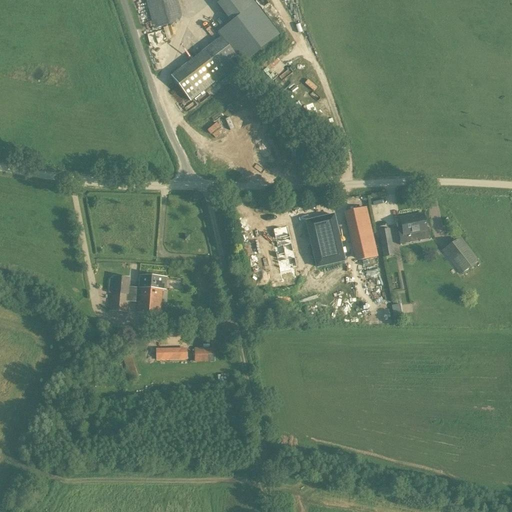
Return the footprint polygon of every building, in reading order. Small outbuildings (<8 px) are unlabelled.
[(145,0),(153,29),(179,22),(182,16),(177,0),(145,0)] [(217,32),(222,39),(171,77),(190,102),(234,68),(237,72),(243,68),(240,64),(279,35),(252,0),(221,0),(217,3),(231,22),(217,32)] [(292,67),(279,78),(285,86),(299,74),(292,67)] [(361,255),(377,252),(367,204),(352,207),(361,255)] [(403,235),(427,231),(424,214),(400,218),(403,235)] [(334,215),(307,221),(317,267),(345,261),(334,215)] [(381,248),(392,247),(389,228),(378,230),(381,248)] [(284,229),(269,233),(273,250),(270,251),(276,278),(290,274),(289,272),(293,271),(284,229)] [(461,275),(479,261),(461,237),(442,251),(461,275)] [(159,315),(160,315),(162,290),(166,290),(167,278),(139,276),(138,288),(137,303),(136,313),(159,314),(159,315)] [(137,303),(138,288),(129,287),(130,278),(113,277),(113,279),(111,279),(109,281),(108,293),(112,293),(112,294),(111,294),(111,296),(110,296),(109,311),(128,313),(129,302),(137,303)] [(400,313),(400,305),(392,304),(391,313),(400,313)] [(159,349),(159,345),(154,345),(154,364),(215,362),(215,347),(159,349)] [(137,377),(135,370),(138,370),(132,351),(121,354),(127,373),(128,373),(130,379),(137,377)]
